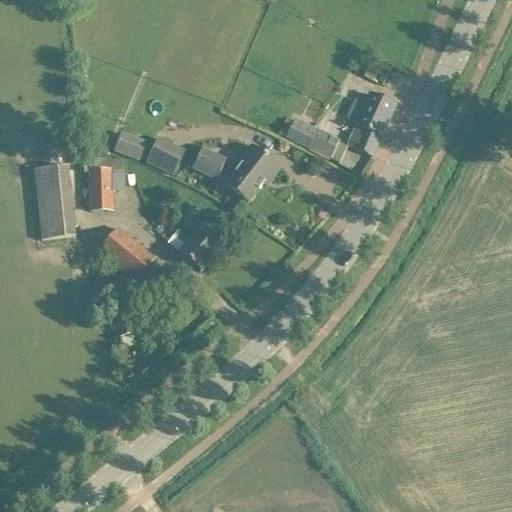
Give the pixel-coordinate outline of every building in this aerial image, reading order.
[(327,136),(317,155),(338,166),(347,147),(353,150),(371,158),(395,106),(376,98),(370,95),(365,105),(355,101),(346,119),(357,124),(347,145),(327,136)] [(295,120),(285,139),(309,151),(318,131),(299,122),(295,120)] [(113,154),(139,163),(146,143),(121,134),(113,154)] [(146,163),(172,178),(186,154),(160,139),(146,163)] [(193,171),(216,182),(227,161),(203,149),(193,171)] [(224,191),(231,196),(246,209),(267,182),(270,185),(279,174),(250,152),(240,165),(242,167),(224,191)] [(112,214),(112,174),(123,174),(122,161),(110,161),(110,159),(82,160),(82,174),(88,173),(89,214),(112,214)] [(75,238),(68,168),(34,172),(41,242),(75,238)] [(224,246),(208,233),(189,218),(181,211),(171,223),(179,230),(166,245),(200,273),(224,246)] [(136,284),(142,276),(155,260),(117,230),(98,253),(136,284)] [(121,277),(109,290),(122,301),(133,288),(121,277)] [(131,299),(110,303),(111,313),(116,338),(137,334),(145,333),(142,312),(133,314),(133,309),(131,299)]
